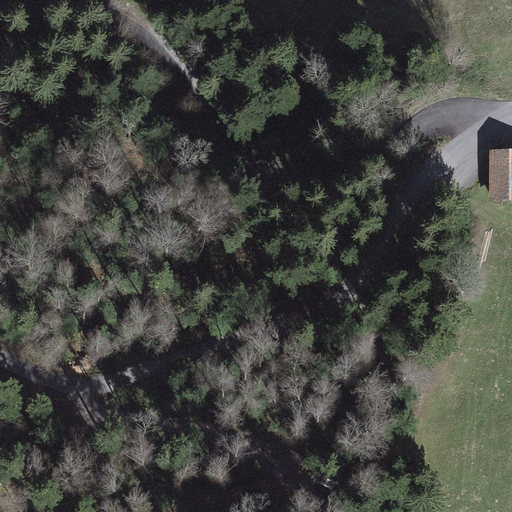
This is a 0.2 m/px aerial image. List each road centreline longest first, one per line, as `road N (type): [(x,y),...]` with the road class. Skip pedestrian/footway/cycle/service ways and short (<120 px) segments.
road 1 (residential): [(511,115),(468,126),(433,157),(359,283),(302,322),(72,380),(0,356)]
road 2 (track): [(75,0),(124,13),(174,59),(244,153),(285,166),(340,160),(420,124),(468,126)]
road 3 (track): [(336,511),(277,467),(83,406),(72,380)]
